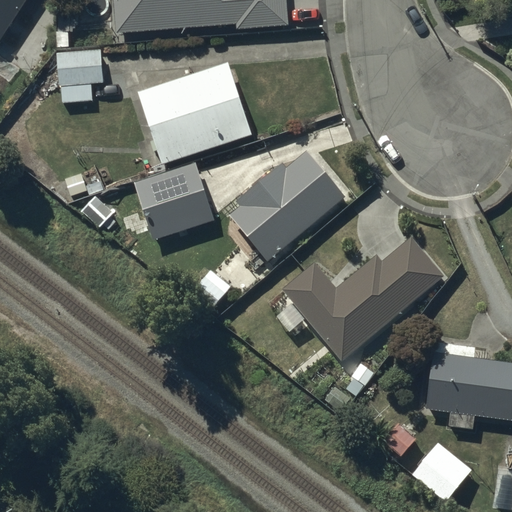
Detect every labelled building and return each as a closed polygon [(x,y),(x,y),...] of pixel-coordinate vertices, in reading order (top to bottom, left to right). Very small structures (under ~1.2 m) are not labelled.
[(0,0),(0,32),(20,0),(0,0)] [(116,0),(118,28),(241,19),(241,24),(285,21),(283,0),(116,0)] [(80,3),(59,4),(60,29),(80,28),(80,3)] [(101,50),(58,53),(62,100),(92,98),(91,82),(103,81),(101,50)] [(230,62),(138,91),(159,159),(252,129),(230,62)] [(342,196),(308,155),(284,175),(279,168),(240,200),(245,206),(234,215),(269,257),(342,196)] [(197,166),(138,185),(155,237),(214,218),(197,166)] [(438,276),(409,242),(378,268),(376,261),(336,294),(314,269),(289,290),(344,355),(438,276)] [(174,245),(158,258),(174,278),(190,266),(174,245)] [(511,365),(435,354),(427,408),(511,419),(511,365)] [(416,437),(397,421),(381,439),(400,456),(416,437)] [(469,473),(435,446),(414,471),(448,499),(469,473)] [(511,469),(495,467),(489,506),(511,509),(511,469)]
